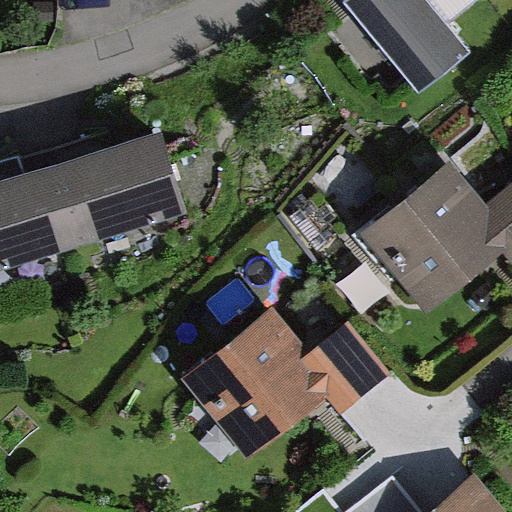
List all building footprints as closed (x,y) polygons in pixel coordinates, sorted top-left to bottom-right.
[(443,18),(465,0),(345,0),(415,87),(466,46),(443,18)] [(62,152),(84,227),(179,199),(157,125),(62,152)] [(0,251),(84,227),(62,152),(20,165),(16,152),(0,156),(0,251)] [(511,191),(493,207),(457,163),(362,240),(425,318),(507,253),(511,259),(511,191)] [(345,390),(278,306),(189,377),(255,460),(345,390)] [(503,511),(477,476),(428,511),(503,511)]
